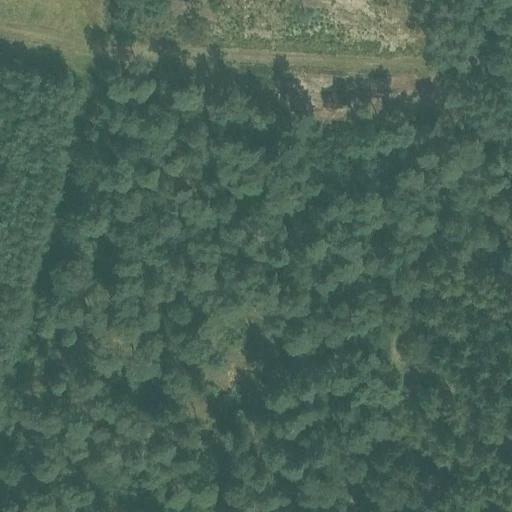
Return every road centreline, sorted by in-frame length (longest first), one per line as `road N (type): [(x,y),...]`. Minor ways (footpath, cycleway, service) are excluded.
road 1 (track): [(366,511),(497,0)]
road 2 (track): [(403,354),(511,414)]
